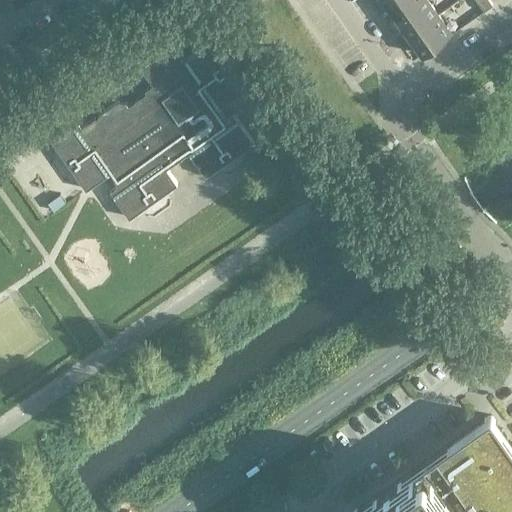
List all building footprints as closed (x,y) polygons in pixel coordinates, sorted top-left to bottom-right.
[(416,0),(384,0),(395,15),(416,0)] [(437,13),(428,0),(416,0),(395,15),(408,34),(437,13)] [(492,4),(489,0),(476,0),(483,10),(492,4)] [(451,32),(437,13),(408,34),(422,53),(451,32)] [(139,64),(146,73),(154,85),(128,104),(125,100),(118,99),(98,113),(98,116),(95,116),(82,125),(79,121),(52,140),(55,144),(54,149),(62,159),(67,160),(72,168),(71,172),(78,183),(83,183),(86,188),(90,185),(109,171),(118,183),(110,189),(129,216),(133,213),(138,214),(149,206),(149,202),(157,196),(161,197),(172,190),(173,185),(177,182),(166,166),(189,151),(205,174),(210,171),(214,172),(225,165),(226,160),(233,155),(238,155),(248,148),(249,143),(253,140),(235,113),(226,119),(218,107),(221,104),(241,90),(238,86),(239,81),(232,71),(227,70),(222,62),(223,57),(215,47),(211,46),(208,42),(184,58),(179,52),(183,49),(173,34),(156,46),(159,50),(139,64)] [(53,211),(65,203),(59,195),(48,203),(53,211)] [(421,462),(360,505),(360,504),(354,509),(353,509),(353,510),(352,510),(352,511),(500,511),(511,504),(511,443),(497,422),(497,421),(493,415),(492,415),(492,414),(491,414),(490,414),(488,414),(487,414),(481,419),(482,419),(421,462)]
